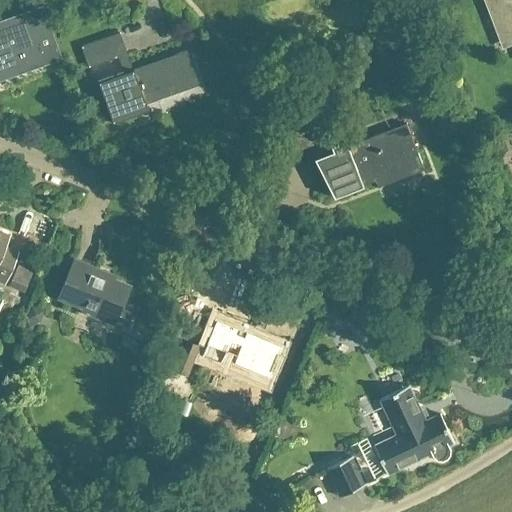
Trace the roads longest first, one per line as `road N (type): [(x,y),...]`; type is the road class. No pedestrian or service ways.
road 1 (unclassified): [(511,352),(317,284),(0,144)]
road 2 (unclassified): [(386,511),(511,442)]
